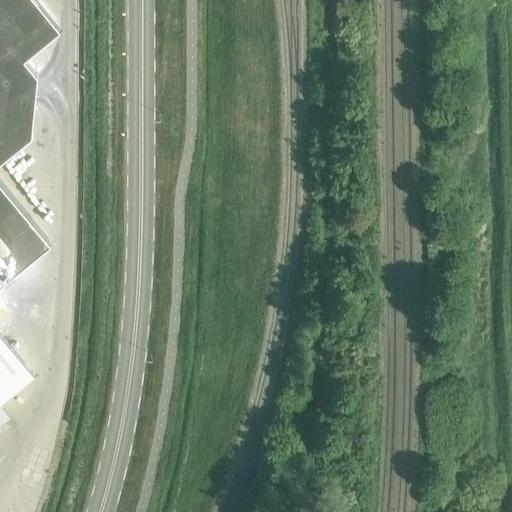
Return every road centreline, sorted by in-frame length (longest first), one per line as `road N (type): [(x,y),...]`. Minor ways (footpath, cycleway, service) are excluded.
road 1 (tertiary): [(100,511),(137,321),(141,0)]
road 2 (unknown): [(67,0),(61,326),(41,427),(0,494)]
